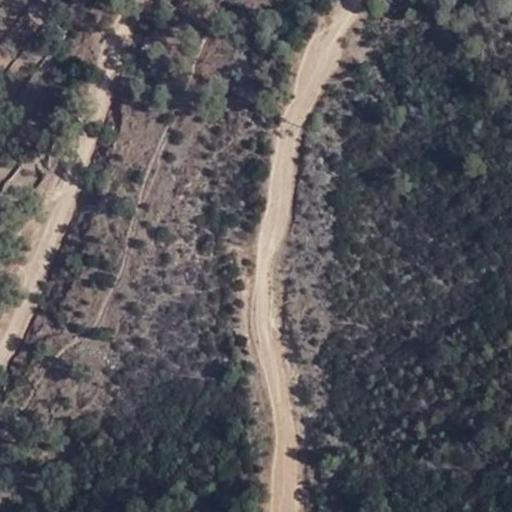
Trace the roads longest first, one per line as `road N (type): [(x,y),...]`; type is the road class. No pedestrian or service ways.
road 1 (track): [(355,0),(314,66),(282,150),(262,315),(288,493),(284,511)]
road 2 (track): [(0,355),(144,0)]
